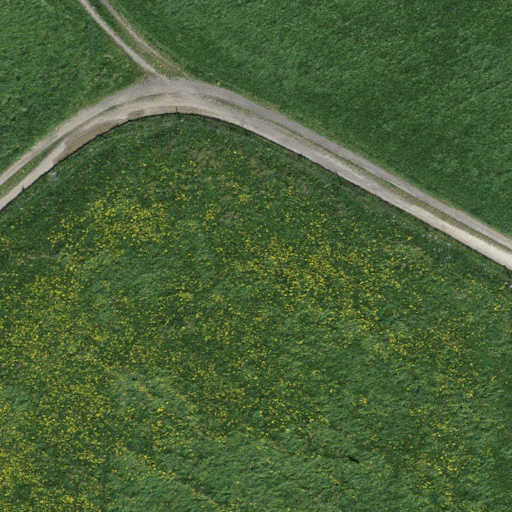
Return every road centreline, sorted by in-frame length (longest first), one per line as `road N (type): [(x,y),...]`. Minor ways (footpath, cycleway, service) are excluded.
road 1 (track): [(0,192),(127,100),(202,95),(511,254)]
road 2 (track): [(202,95),(128,41),(92,0)]
